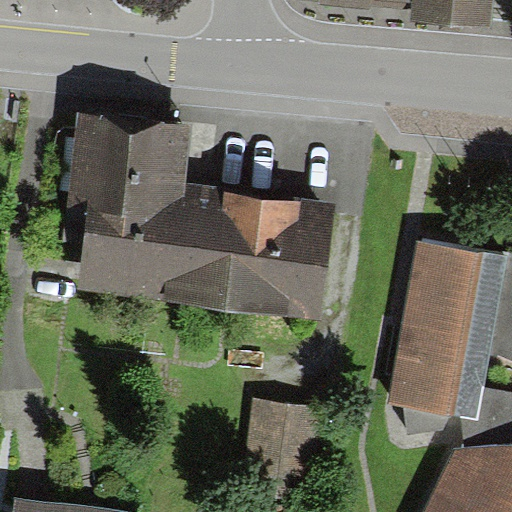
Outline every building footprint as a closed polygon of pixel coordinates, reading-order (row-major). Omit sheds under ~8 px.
[(272,0),(272,4),(376,13),(377,7),(413,9),(410,21),(491,28),(493,0),(272,0)] [(87,213),(177,220),(179,201),(185,131),(70,122),(63,211),(87,213)] [(177,220),(171,303),(245,310),(253,207),(179,201),(177,220)] [(253,207),(245,310),(308,315),(317,212),(253,207)] [(171,303),(177,220),(87,213),(80,296),(171,303)] [(449,429),(451,450),(422,511),(511,511),(511,392),(487,388),(510,255),(412,243),(388,404),(405,406),(409,434),(449,429)] [(303,413),(249,407),(240,494),(294,499),(303,413)]
